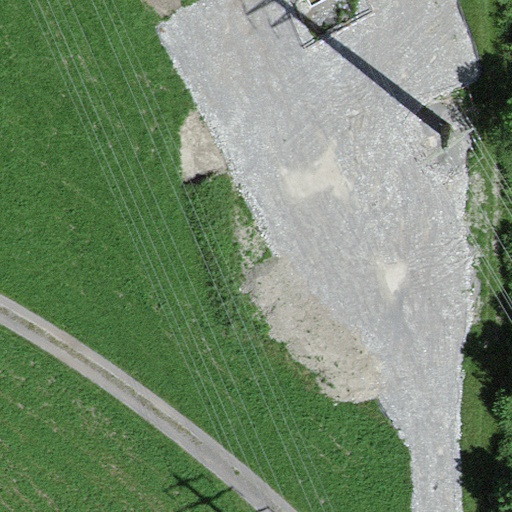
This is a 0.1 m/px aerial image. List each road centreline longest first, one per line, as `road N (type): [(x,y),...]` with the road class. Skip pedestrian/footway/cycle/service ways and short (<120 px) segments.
road 1 (unknown): [(472,511),(489,327),(489,0)]
road 2 (track): [(276,511),(169,421),(0,309)]
